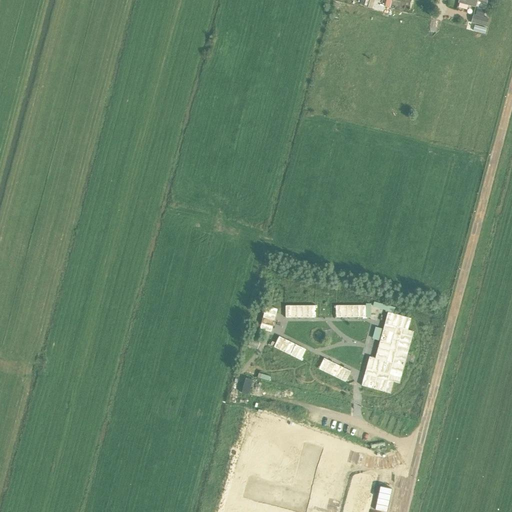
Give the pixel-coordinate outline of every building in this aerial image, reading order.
[(473,15),(471,22),(487,27),(489,19),(473,15)] [(475,25),(473,31),(484,34),(486,28),(475,25)] [(365,317),(365,305),(336,306),(336,318),(365,317)] [(278,309),(266,306),(260,329),(271,332),(278,309)] [(315,306),(286,306),(286,318),(315,318),(315,306)] [(375,358),(369,357),(361,386),(390,394),(393,382),(399,384),(414,331),(408,330),(411,318),(388,312),(375,358)] [(301,360),(306,349),(279,336),(276,343),(274,347),(301,360)] [(346,382),(351,371),(324,358),(319,369),(346,382)] [(242,393),(249,395),(253,380),(246,378),(242,393)]
